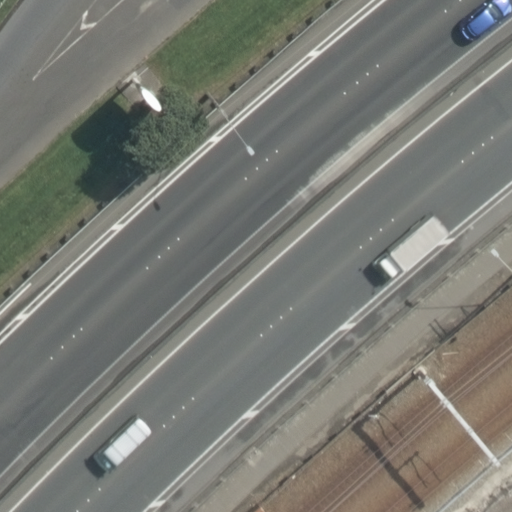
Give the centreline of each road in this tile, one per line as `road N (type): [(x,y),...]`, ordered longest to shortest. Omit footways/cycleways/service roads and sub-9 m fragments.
road 1 (trunk): [(0,410),(59,345),(467,0)]
road 2 (trunk): [(511,126),(285,315),(81,511)]
